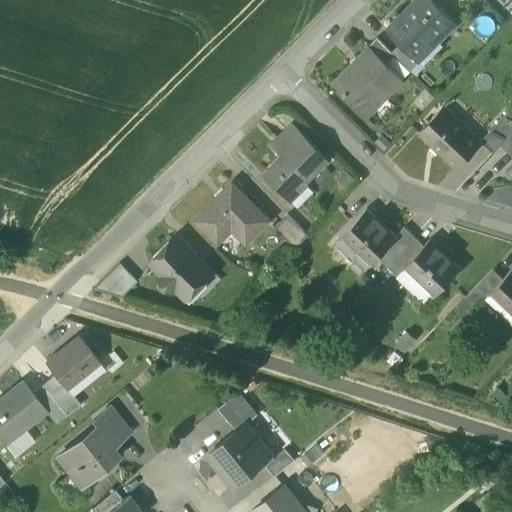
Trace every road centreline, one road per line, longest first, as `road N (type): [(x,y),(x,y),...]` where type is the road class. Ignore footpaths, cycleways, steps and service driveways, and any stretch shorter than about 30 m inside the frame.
road 1 (residential): [(282,76),(67,294)]
road 2 (residential): [(511,226),(399,194),(282,76)]
